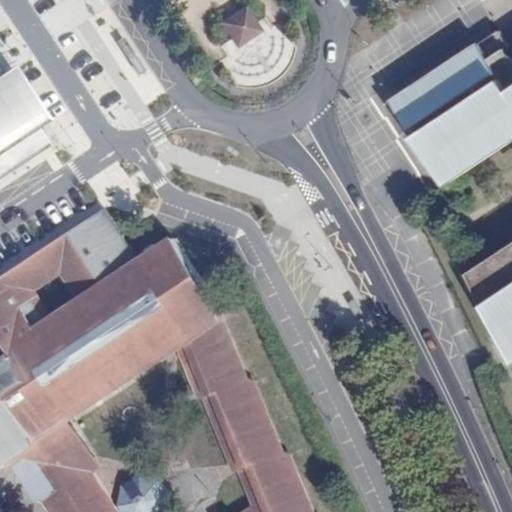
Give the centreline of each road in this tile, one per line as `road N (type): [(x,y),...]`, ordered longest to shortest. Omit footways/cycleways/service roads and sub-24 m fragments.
road 1 (secondary): [(367,237),(496,511)]
road 2 (residential): [(11,0),(113,148)]
road 3 (secondary): [(261,128),(297,152),(367,237)]
road 4 (secondary): [(367,237),(326,139),(320,94)]
road 5 (secondary): [(116,0),(195,110)]
